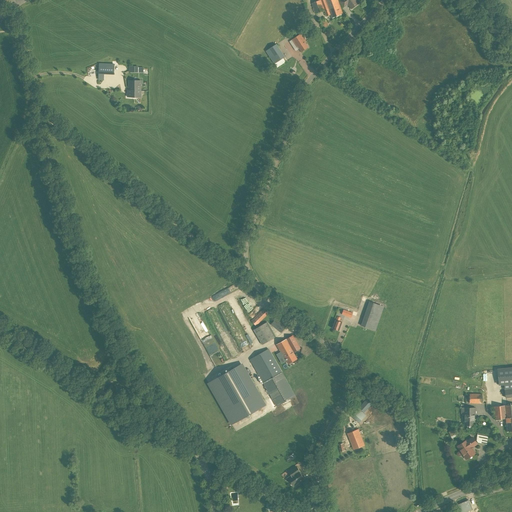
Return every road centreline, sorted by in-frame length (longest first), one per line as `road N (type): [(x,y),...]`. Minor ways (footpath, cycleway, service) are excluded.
road 1 (unclassified): [(326,511),(318,455),(344,404),(345,368),(252,284),(246,245),(300,97),(387,0)]
road 2 (unclassified): [(201,460),(132,361),(86,269),(59,194),(17,3)]
road 3 (track): [(252,284),(42,117)]
road 4 (track): [(185,435),(0,329)]
